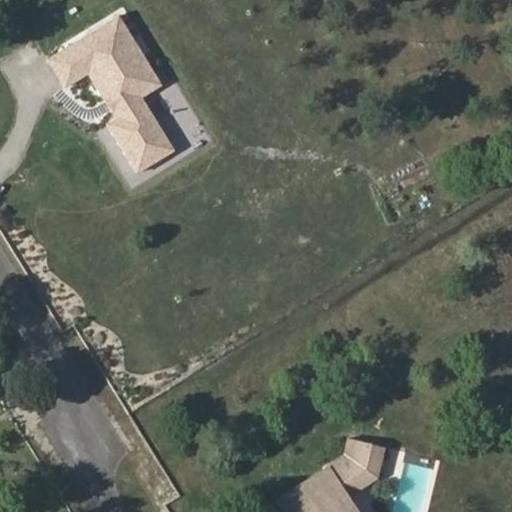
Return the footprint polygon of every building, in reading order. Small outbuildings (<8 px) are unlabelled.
[(125,19),(54,62),(71,90),(94,76),(122,122),(113,127),(143,175),(179,153),(147,100),(167,88),(125,19)] [(372,454),(350,450),(346,464),(360,483),(367,477),(372,454)] [(360,483),(346,464),(327,474),(348,507),(378,486),(385,456),(372,454),(367,477),(360,483)] [(351,511),(348,507),(327,474),(290,497),(299,511),(351,511)] [(299,511),(290,497),(279,503),(284,511),(299,511)]
